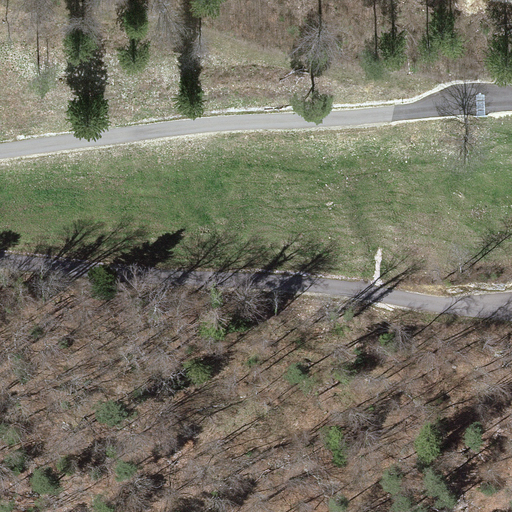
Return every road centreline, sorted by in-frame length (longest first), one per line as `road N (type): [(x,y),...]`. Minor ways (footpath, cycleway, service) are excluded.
road 1 (unclassified): [(0,152),(227,123),(511,103)]
road 2 (unclassified): [(511,306),(0,260)]
